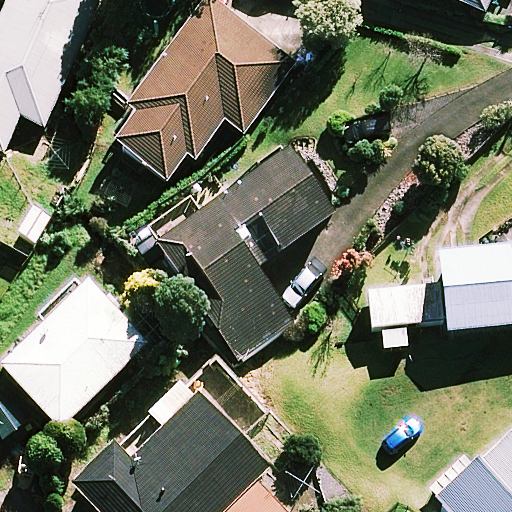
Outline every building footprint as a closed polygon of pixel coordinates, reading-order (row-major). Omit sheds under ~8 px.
[(2,0),(10,2),(0,25),(0,162),(3,164),(21,123),(46,134),(103,0),(2,0)] [(463,0),(490,12),(495,0),(463,0)] [(188,161),(197,166),(224,124),(247,139),(294,65),(206,9),(115,152),(171,187),(188,161)] [(336,219),(289,158),(159,256),(241,366),(294,326),(258,278),(336,219)] [(383,331),(386,353),(411,350),(408,328),(447,323),(450,338),(511,332),(511,243),(496,255),(436,262),(441,289),(367,298),(371,332),(383,331)] [(148,350),(90,292),(5,377),(62,435),(148,350)] [(268,474),(187,390),(78,497),(92,511),(280,511),(256,486),(268,474)] [(511,425),(488,449),(511,473),(511,425)]
